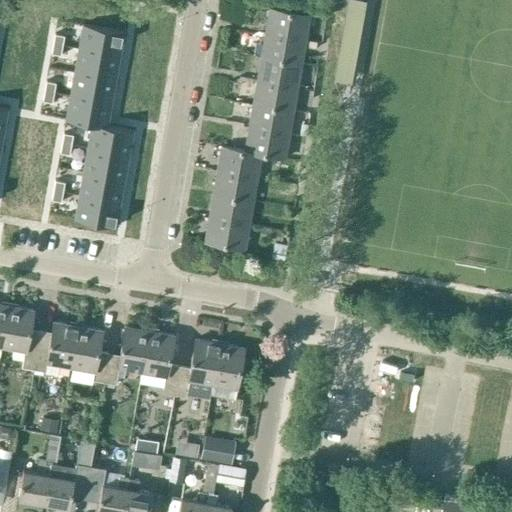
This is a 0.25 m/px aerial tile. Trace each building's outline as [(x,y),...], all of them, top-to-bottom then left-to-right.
[(347,0),(333,79),(351,82),(365,0),(347,0)] [(309,14),(308,14),(309,6),(287,2),(285,10),(270,8),(265,32),(305,38),(309,14)] [(0,16),(0,37),(14,40),(18,19),(0,16)] [(90,31),(85,54),(120,60),(125,37),(90,31)] [(303,46),(305,38),(265,32),(261,56),(300,62),(303,46)] [(0,37),(0,60),(10,62),(14,40),(0,37)] [(66,38),(64,49),(72,51),(73,39),(66,38)] [(316,40),(305,38),(303,46),(315,48),(316,40)] [(64,49),(61,61),(69,63),(72,51),(64,49)] [(85,54),(81,76),(116,82),(120,60),(85,54)] [(296,86),(300,62),(261,56),(257,79),(296,86)] [(0,60),(0,81),(7,83),(10,62),(0,60)] [(81,76),(77,98),(113,105),(116,82),(81,76)] [(292,110),(296,86),(257,79),(253,103),(292,110)] [(58,81),(56,93),(63,94),(65,83),(58,81)] [(56,93),(54,104),(61,105),(63,94),(56,93)] [(77,98),(73,117),(95,122),(109,124),(113,105),(77,98)] [(308,111),(310,103),(300,102),(298,109),(308,111)] [(288,134),(292,110),(253,103),(249,127),(288,134)] [(0,104),(0,125),(22,130),(26,109),(0,104)] [(95,122),(91,145),(128,150),(131,127),(109,124),(95,122)] [(301,124),(299,135),(305,136),(307,125),(301,124)] [(0,125),(0,148),(18,152),(22,130),(0,125)] [(284,158),(288,134),(249,127),(245,149),(245,150),(261,153),(261,154),(284,158)] [(71,128),(69,140),(77,142),(79,129),(71,128)] [(69,140),(67,151),(75,153),(77,142),(69,140)] [(91,145),(86,167),(124,172),(128,150),(91,145)] [(245,150),(245,149),(221,145),(217,170),(257,177),(261,154),(261,153),(245,150)] [(0,148),(0,172),(14,175),(18,152),(0,148)] [(86,167),(82,188),(121,194),(124,172),(86,167)] [(253,201),(257,177),(217,170),(213,194),(253,201)] [(0,172),(0,194),(10,196),(14,175),(0,172)] [(63,172),(60,183),(69,185),(71,173),(63,172)] [(60,183),(58,194),(67,196),(69,185),(60,183)] [(82,188),(80,209),(117,215),(120,194),(82,188)] [(249,225),(253,201),(213,194),(209,218),(249,225)] [(244,249),(249,225),(209,218),(205,242),(244,249)] [(272,254),(272,258),(285,260),(287,244),(274,242),(272,254)] [(317,277),(309,276),(309,275),(307,283),(315,285),(317,277)] [(0,349),(1,346),(8,305),(0,303),(0,349)] [(8,305),(1,346),(13,349),(12,358),(22,360),(21,367),(33,369),(38,340),(40,330),(29,328),(32,309),(8,305)] [(38,340),(33,369),(44,371),(56,374),(58,365),(69,367),(76,325),(52,321),(50,331),(40,330),(38,340)] [(76,325),(69,367),(83,369),(94,371),(92,379),(103,381),(108,353),(97,351),(101,330),(76,325)] [(108,353),(103,381),(114,383),(116,376),(117,367),(124,368),(140,371),(148,330),(123,326),(118,355),(108,353)] [(140,371),(139,382),(163,386),(161,392),(173,394),(178,365),(167,363),(172,334),(148,330),(140,371)] [(178,365),(173,394),(184,396),(185,393),(187,380),(211,384),(218,342),(194,338),(189,367),(178,365)] [(211,384),(209,394),(233,399),(242,347),(218,342),(211,384)] [(40,429),(55,432),(58,420),(42,418),(40,429)] [(0,427),(0,436),(3,437),(7,437),(10,435),(11,431),(9,428),(5,427),(1,426),(0,427)] [(229,461),(233,442),(206,437),(203,456),(229,461)] [(128,447),(141,449),(143,440),(130,438),(128,447)] [(49,439),(47,449),(58,451),(60,441),(49,439)] [(193,445),(191,456),(197,457),(199,446),(193,445)] [(58,451),(47,449),(45,459),(38,458),(35,472),(23,470),(18,498),(43,502),(51,460),(56,460),(58,451)] [(134,449),(132,460),(142,462),(144,451),(134,449)] [(182,483),(186,458),(172,456),(168,480),(182,483)] [(85,498),(90,466),(76,464),(76,467),(56,464),(56,460),(51,460),(43,502),(69,507),(71,496),(85,498)] [(207,462),(204,479),(215,481),(215,480),(217,469),(218,464),(207,462)] [(218,464),(217,469),(215,480),(242,485),(245,469),(218,464)] [(105,468),(90,466),(85,498),(99,501),(97,511),(98,511),(123,511),(129,477),(134,479),(136,467),(125,465),(122,477),(119,476),(117,487),(102,484),(105,468)] [(148,511),(152,493),(138,490),(139,480),(134,479),(129,477),(123,511),(148,511)] [(213,493),(215,481),(204,479),(202,491),(199,491),(197,493),(196,501),(181,498),(178,511),(204,511),(208,493),(213,493)] [(461,498),(442,495),(441,501),(380,489),(376,510),(387,511),(390,511),(392,503),(407,505),(407,501),(441,508),(444,508),(443,511),(458,511),(459,511),(462,511),(501,511),(460,505),(461,498)] [(213,493),(208,493),(204,511),(230,511),(231,506),(216,504),(217,494),(213,493)]
